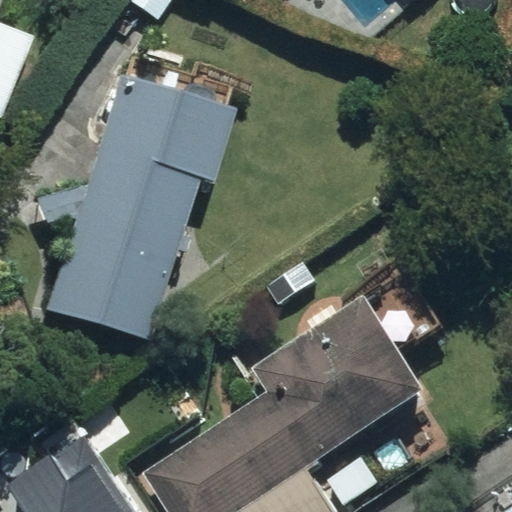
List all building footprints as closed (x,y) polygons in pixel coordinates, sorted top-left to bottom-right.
[(322,0),(366,51),(424,0),(322,0)] [(0,116),(29,45),(0,33),(0,116)] [(121,87),(108,84),(45,322),(146,349),(188,190),(209,196),(229,120),(210,115),(217,89),(127,65),(121,87)] [(147,482),(166,511),(366,511),(387,499),(357,451),(430,404),(401,360),(442,333),(403,273),(250,372),(270,403),(147,482)] [(128,511),(96,464),(30,489),(45,511),(128,511)]
